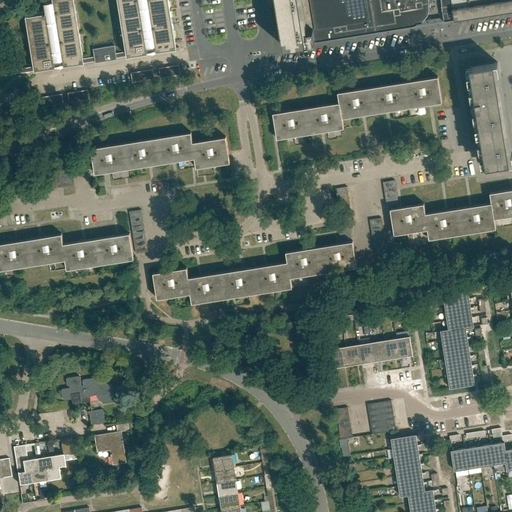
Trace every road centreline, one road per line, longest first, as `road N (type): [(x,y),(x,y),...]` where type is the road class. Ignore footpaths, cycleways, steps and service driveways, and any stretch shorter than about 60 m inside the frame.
road 1 (residential): [(0,208),(158,197),(165,242),(258,227)]
road 2 (tertiary): [(240,78),(511,33)]
road 3 (unclassified): [(278,407),(257,387),(186,357),(32,334)]
road 4 (residential): [(278,407),(418,384),(423,414),(511,403)]
road 5 (tertiary): [(0,156),(105,113),(240,78)]
road 6 (residential): [(215,52),(41,81)]
road 7 (residential): [(307,184),(461,159)]
